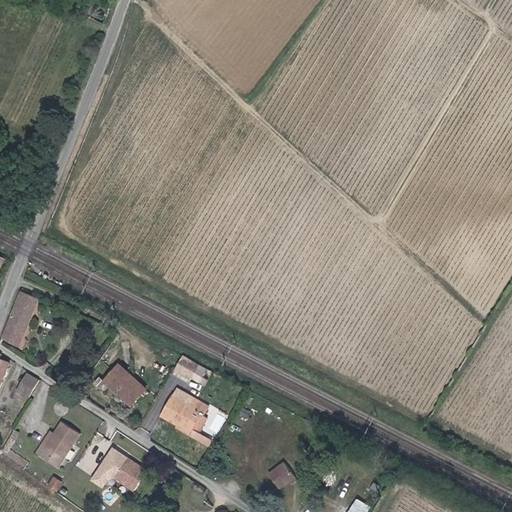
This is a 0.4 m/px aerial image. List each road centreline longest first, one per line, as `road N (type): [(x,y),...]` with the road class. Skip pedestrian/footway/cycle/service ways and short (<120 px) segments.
road 1 (unclassified): [(0,314),(127,0)]
road 2 (residential): [(0,347),(253,511)]
road 3 (unknown): [(0,418),(127,511)]
